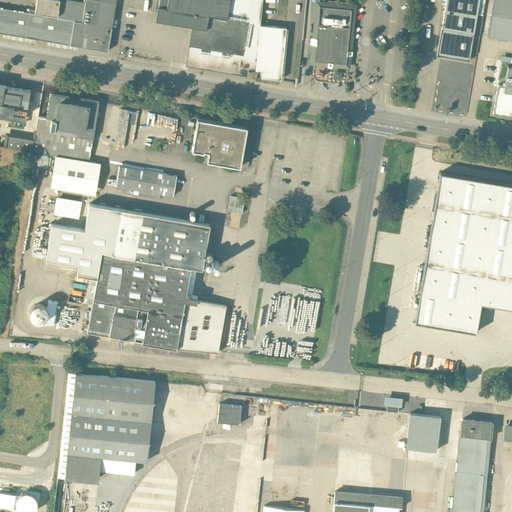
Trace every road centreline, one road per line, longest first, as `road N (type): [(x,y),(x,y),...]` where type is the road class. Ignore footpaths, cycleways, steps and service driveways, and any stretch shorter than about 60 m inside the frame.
road 1 (secondary): [(379,119),(0,53)]
road 2 (unclassified): [(0,344),(337,384)]
road 3 (unclassified): [(379,119),(337,384)]
road 4 (unclassified): [(337,384),(511,407)]
road 5 (secondary): [(511,140),(379,119)]
